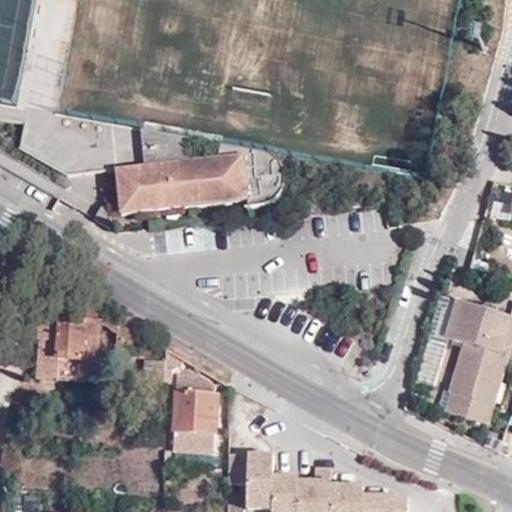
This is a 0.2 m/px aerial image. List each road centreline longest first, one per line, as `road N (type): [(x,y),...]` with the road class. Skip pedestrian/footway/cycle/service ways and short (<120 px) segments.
road 1 (unclassified): [(0,220),(382,433)]
road 2 (residential): [(382,433),(443,251),(489,158),(511,73)]
road 3 (unclassified): [(382,433),(511,490)]
